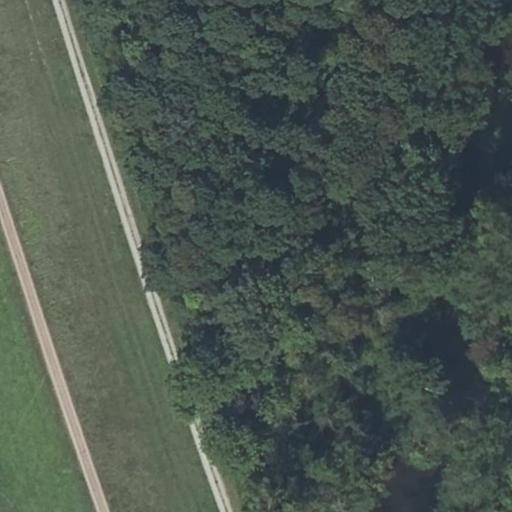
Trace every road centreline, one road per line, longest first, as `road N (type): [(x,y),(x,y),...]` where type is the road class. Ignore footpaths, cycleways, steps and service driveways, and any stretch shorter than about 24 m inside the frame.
road 1 (track): [(225,511),(151,314),(54,0)]
road 2 (track): [(0,167),(107,511)]
